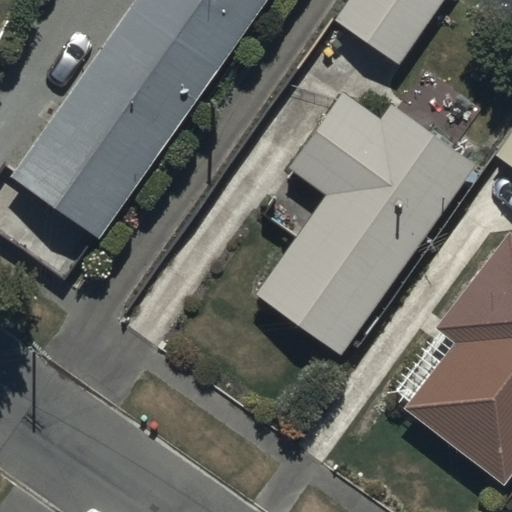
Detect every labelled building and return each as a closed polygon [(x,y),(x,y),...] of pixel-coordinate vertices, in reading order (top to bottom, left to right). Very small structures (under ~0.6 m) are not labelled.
[(136,0),(9,179),(99,243),(272,0),(136,0)] [(351,0),(336,23),(398,68),(446,0),(351,0)] [(252,297),(339,361),(478,170),(393,108),(381,125),(341,96),(283,175),(288,178),(260,216),(293,241),(252,297)] [(511,129),(493,156),(511,169),(511,129)] [(404,411),(504,489),(511,478),(511,236),(509,234),(434,330),(455,347),(404,411)]
